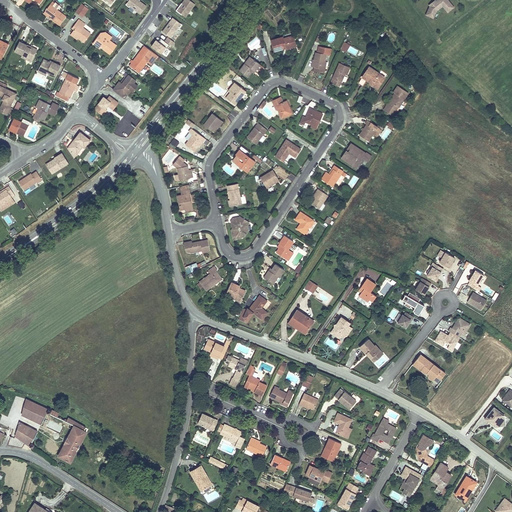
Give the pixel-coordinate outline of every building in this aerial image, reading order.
[(140,16),(147,7),(137,0),(129,0),(125,6),(129,9),(130,8),(140,16)] [(196,5),(189,0),(184,0),(176,12),(186,19),(196,5)] [(429,8),(425,17),(434,20),(437,11),(443,8),(448,14),(455,9),(447,0),(438,0),(436,2),(435,0),(428,6),(429,8)] [(52,1),(43,12),(60,25),(66,16),(52,5),(54,2),(52,1)] [(83,17),(89,8),(82,3),(75,12),(83,17)] [(182,25),(173,18),(162,33),(171,39),(179,28),(180,29),(182,25)] [(71,32),(78,37),(84,42),(90,33),(83,27),(85,24),(78,19),(76,22),(78,24),(74,29),(71,32)] [(257,24),(263,28),(266,24),(260,20),(257,24)] [(100,33),(93,43),(96,45),(98,43),(101,46),(103,45),(105,46),(103,49),(110,54),(116,45),(110,40),(110,38),(106,35),(106,32),(100,33)] [(284,34),(273,37),(276,48),(288,45),(288,47),(294,45),(293,43),(298,41),(295,32),(285,35),(284,34)] [(256,37),(247,45),(253,52),(262,45),(256,37)] [(156,39),(151,46),(162,53),(167,46),(156,39)] [(0,55),(2,57),(8,44),(1,41),(0,43),(0,45),(0,46),(0,55)] [(20,41),(15,50),(26,56),(33,59),(37,51),(29,47),(28,47),(27,47),(28,44),(20,41)] [(157,55),(144,45),(141,49),(149,55),(146,58),(148,60),(147,61),(151,64),(155,57),(157,55)] [(129,65),(139,72),(147,61),(148,60),(146,58),(149,55),(141,49),(129,65)] [(328,51),(318,49),(314,63),(317,64),(316,67),(324,69),(326,57),(328,51)] [(241,68),(250,74),(255,67),(257,68),(262,61),(254,55),(250,62),(246,60),(241,68)] [(44,59),(39,68),(47,72),(48,71),(56,75),(61,65),(52,61),(51,63),(49,62),(50,61),(44,59)] [(353,64),(342,60),(335,75),(338,76),(336,81),(343,84),(344,79),(343,78),(346,71),(349,72),(353,64)] [(371,64),(365,74),(373,80),(374,79),(381,83),(387,75),(371,64)] [(120,81),(114,89),(122,96),(124,93),(127,95),(131,89),(129,88),(134,82),(136,80),(126,72),(124,75),(125,76),(127,77),(122,83),(121,82),(120,81)] [(59,92),(69,97),(79,78),(68,73),(59,92)] [(11,114),(13,109),(10,107),(16,93),(6,88),(7,85),(0,81),(0,94),(4,96),(3,99),(4,100),(0,108),(8,112),(11,114)] [(247,88),(238,81),(228,95),(237,102),(247,88)] [(134,82),(129,88),(131,89),(133,91),(138,85),(134,82)] [(396,91),(398,92),(393,99),(401,104),(402,105),(411,90),(400,83),(395,90),(396,91)] [(398,92),(396,91),(389,102),(398,108),(401,104),(393,99),(398,92)] [(104,97),(95,109),(101,113),(105,108),(108,105),(109,106),(112,103),(116,106),(119,102),(109,96),(107,99),(104,97)] [(277,102),(284,115),(293,111),(287,98),(281,101),(279,97),(273,100),(275,103),(277,102)] [(38,108),(33,119),(39,122),(41,118),(44,119),(48,112),(46,112),(45,111),(48,103),(40,99),(36,107),(38,108)] [(398,108),(389,102),(386,107),(395,113),(398,108)] [(323,112),(311,106),(305,119),(317,125),(323,112)] [(213,129),(221,117),(214,111),(204,123),(213,129)] [(224,119),(221,117),(213,129),(215,130),(224,119)] [(369,121),(361,133),(370,139),(375,132),(378,134),(384,127),(379,123),(376,127),(373,124),(375,121),(370,117),(367,120),(369,121)] [(396,121),(389,117),(387,122),(392,126),(396,121)] [(28,125),(14,118),(9,129),(16,133),(17,131),(24,134),(28,125)] [(248,135),(256,141),(268,127),(260,120),(248,135)] [(186,142),(194,148),(202,138),(204,140),(207,136),(201,132),(198,135),(194,132),(186,142)] [(74,144),(70,149),(78,156),(84,148),(85,149),(91,142),(81,135),(75,142),(76,143),(75,145),(74,144)] [(300,146),(287,138),(276,154),(283,159),(289,150),(295,154),(300,146)] [(348,153),(345,157),(350,160),(351,158),(358,162),(361,157),(363,159),(368,150),(353,141),(351,145),(353,147),(352,149),(349,147),(346,151),(348,153)] [(238,153),(234,157),(249,169),(256,159),(241,147),(236,152),(238,153)] [(70,149),(69,150),(75,160),(78,156),(70,149)] [(46,163),(50,170),(55,167),(57,170),(69,162),(62,152),(54,157),(55,158),(56,159),(54,160),(53,159),(46,163)] [(175,163),(180,167),(183,178),(193,176),(191,168),(191,166),(190,164),(179,156),(175,163)] [(328,169),(323,176),(335,184),(345,169),(335,163),(333,166),(335,167),(332,172),(328,169)] [(274,167),(261,175),(266,184),(280,176),(274,167)] [(31,173),(19,181),(24,190),(37,182),(38,183),(42,180),(37,171),(32,174),(31,173)] [(229,184),(232,204),(242,202),(239,182),(229,184)] [(189,183),(182,185),(184,194),(179,195),(181,210),(192,207),(191,202),(193,201),(189,183)] [(0,205),(12,198),(10,194),(13,192),(9,186),(6,188),(7,189),(0,193),(0,205)] [(318,195),(313,202),(320,207),(329,193),(319,186),(315,193),(318,195)] [(300,228),(306,232),(315,218),(301,209),(297,216),(304,221),(300,228)] [(234,227),(234,228),(235,236),(243,235),(243,233),(245,233),(249,228),(248,222),(250,220),(247,218),(242,220),(236,215),(233,220),(238,222),(234,227)] [(282,242),(277,249),(286,256),(289,251),(288,250),(295,239),(285,233),(280,240),(282,242)] [(192,239),(184,240),(186,249),(189,248),(189,245),(194,245),(194,248),(202,246),(203,248),(203,249),(211,248),(208,237),(192,240),(192,239)] [(456,256),(441,248),(437,254),(440,256),(438,259),(450,266),(456,256)] [(441,277),(446,268),(434,261),(432,265),(433,266),(428,274),(437,280),(440,276),(441,277)] [(264,276),(271,281),(277,274),(279,276),(285,267),(276,262),(271,270),(269,269),(264,276)] [(187,273),(199,269),(197,263),(185,267),(187,273)] [(211,272),(200,279),(207,288),(215,282),(214,281),(221,276),(216,269),(218,267),(216,263),(208,269),(211,272)] [(471,280),(469,284),(476,288),(479,285),(485,274),(476,269),(474,274),(475,275),(474,276),(473,275),(470,280),(471,280)] [(360,289),(358,293),(366,299),(368,297),(371,300),(375,293),(370,289),(375,281),(366,275),(361,283),(363,285),(360,289)] [(425,294),(432,282),(423,277),(417,288),(425,294)] [(304,288),(314,293),(319,284),(309,279),(304,288)] [(232,280),(227,290),(242,298),(246,289),(239,286),(240,284),(232,280)] [(419,302),(421,298),(407,291),(403,299),(406,301),(404,306),(421,313),(425,304),(419,302)] [(243,305),(237,317),(244,318),(246,316),(248,317),(254,310),(259,314),(265,307),(262,304),(267,298),(260,292),(249,306),(247,306),(247,307),(243,305)] [(488,300),(474,292),(468,301),(482,310),(488,300)] [(288,321),(295,325),(297,322),(300,324),(306,317),(307,315),(296,308),(288,321)] [(412,319),(414,316),(406,311),(404,314),(403,314),(398,322),(406,327),(409,322),(411,319),(412,319)] [(335,326),(333,326),(330,330),(338,336),(340,336),(345,329),(348,331),(351,326),(346,323),(348,320),(340,315),(335,322),(337,323),(336,325),(335,326)] [(300,324),(299,326),(306,330),(311,321),(306,317),(300,324)] [(451,327),(449,331),(450,331),(459,337),(461,334),(464,335),(470,324),(460,318),(458,319),(452,328),(451,327)] [(459,337),(450,331),(448,335),(441,330),(435,340),(443,345),(446,341),(450,344),(447,348),(452,351),(460,337),(459,337)] [(208,338),(204,346),(211,349),(210,351),(218,355),(217,356),(222,359),(230,342),(226,339),(223,345),(208,338)] [(367,352),(371,358),(373,356),(376,359),(381,355),(378,351),(380,349),(375,343),(373,345),(368,338),(359,346),(366,353),(367,352)] [(448,374),(422,354),(414,364),(427,374),(429,372),(431,374),(431,376),(432,379),(434,379),(437,378),(439,377),(443,380),(448,374)] [(231,358),(227,356),(224,361),(228,363),(234,366),(235,363),(238,364),(235,368),(236,369),(233,377),(238,380),(245,364),(239,362),(240,359),(232,356),(231,358)] [(277,373),(283,375),(287,363),(282,361),(277,373)] [(313,377),(306,374),(302,384),(308,387),(313,377)] [(252,375),(248,385),(255,389),(254,391),(262,395),(267,384),(261,381),(262,380),(252,375)] [(275,386),(270,396),(288,405),(292,395),(287,393),(278,389),(278,387),(275,386)] [(358,400),(342,387),(336,395),(351,408),(358,400)] [(511,406),(511,389),(510,388),(502,398),(511,406)] [(319,399),(305,393),(299,404),(304,406),(304,405),(311,408),(314,410),(319,399)] [(45,414),(46,410),(29,402),(22,415),(40,424),(45,414)] [(499,426),(504,425),(504,420),(508,420),(507,415),(497,406),(488,419),(493,423),(494,421),(496,420),(499,424),(499,426)] [(51,412),(46,410),(45,414),(54,418),(57,413),(51,411),(51,412)] [(218,420),(202,412),(197,422),(210,428),(211,425),(215,426),(218,420)] [(353,420),(339,413),(335,421),(341,424),(343,425),(342,426),(340,425),(337,433),(345,437),(353,420)] [(69,462),(84,431),(82,430),(83,427),(65,418),(63,423),(72,427),(58,456),(69,462)] [(13,435),(31,443),(37,431),(19,422),(13,435)] [(391,444),(394,438),(389,436),(386,435),(388,430),(391,431),(390,433),(395,436),(399,430),(390,425),(385,422),(378,435),(377,434),(373,439),(380,443),(382,439),(391,444)] [(241,431),(224,424),(220,433),(237,441),(241,431)] [(256,439),(252,437),(246,448),(262,456),(267,446),(255,441),(256,439)] [(343,444),(330,438),(326,446),(328,447),(323,457),(334,462),(343,444)] [(419,462),(425,465),(429,458),(427,451),(428,448),(433,447),(435,443),(429,439),(423,441),(421,444),(421,447),(420,450),(418,449),(417,452),(419,462)] [(369,452),(377,457),(379,453),(371,449),(369,452)] [(369,452),(368,455),(373,458),(370,464),(372,465),(377,457),(369,452)] [(372,465),(370,464),(373,458),(368,455),(366,454),(361,462),(364,463),(360,469),(365,472),(363,474),(371,479),(374,474),(372,473),(375,467),(372,465)] [(282,458),(275,455),(270,465),(286,472),(290,462),(284,459),(283,460),(281,460),(282,458)] [(210,456),(208,462),(226,470),(228,464),(210,456)] [(429,458),(425,465),(432,469),(436,462),(429,458)] [(439,484),(443,488),(449,478),(444,474),(445,472),(448,467),(441,462),(430,479),(439,484)] [(199,466),(188,472),(193,482),(196,481),(201,490),(210,485),(199,466)] [(325,471),(314,467),(310,477),(321,482),(322,480),(329,483),(333,485),(338,475),(333,473),(326,470),(325,471)] [(422,478),(407,468),(403,475),(411,479),(405,490),(406,491),(412,494),(422,478)] [(411,479),(403,475),(401,478),(406,481),(401,488),(405,490),(411,479)] [(470,490),(475,481),(466,476),(455,494),(465,501),(470,492),(468,491),(469,489),(470,490)] [(477,482),(475,481),(470,490),(469,489),(468,491),(470,492),(477,482)] [(312,493),(286,484),(282,492),(300,498),(309,502),(312,493)] [(359,488),(351,484),(340,505),(344,508),(346,505),(351,507),(358,495),(356,494),(359,488)] [(333,504),(336,499),(327,495),(325,499),(329,500),(329,502),(333,504)] [(309,502),(300,498),(299,502),(312,507),(315,500),(310,498),(309,502)] [(496,510),(498,511),(511,511),(511,503),(505,498),(496,510)] [(246,503),(240,500),(236,508),(241,511),(240,511),(256,511),(259,508),(247,501),(246,503)] [(51,511),(35,502),(28,511),(51,511)] [(172,504),(165,502),(163,509),(170,511),(172,504)]
